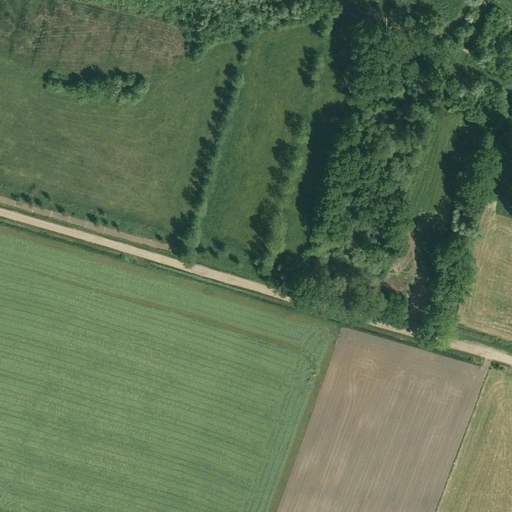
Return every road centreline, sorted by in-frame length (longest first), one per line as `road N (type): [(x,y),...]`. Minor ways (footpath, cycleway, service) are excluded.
road 1 (track): [(0,214),(511,363)]
road 2 (track): [(511,163),(503,122),(465,60),(373,0)]
